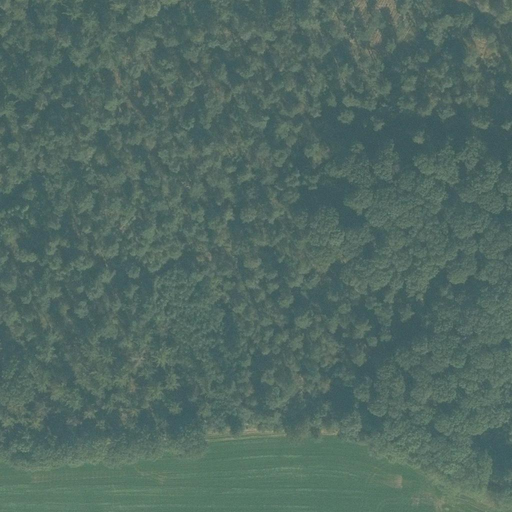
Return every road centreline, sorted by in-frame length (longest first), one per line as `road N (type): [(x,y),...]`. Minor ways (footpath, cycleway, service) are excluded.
road 1 (track): [(0,389),(501,4)]
road 2 (track): [(511,490),(348,420),(0,452)]
